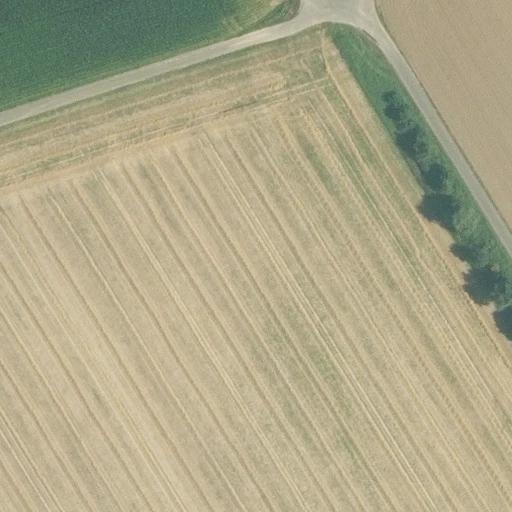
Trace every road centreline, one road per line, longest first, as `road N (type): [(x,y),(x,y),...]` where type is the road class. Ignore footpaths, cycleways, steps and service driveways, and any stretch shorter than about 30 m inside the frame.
road 1 (track): [(329,15),(0,122)]
road 2 (track): [(356,0),(511,250)]
